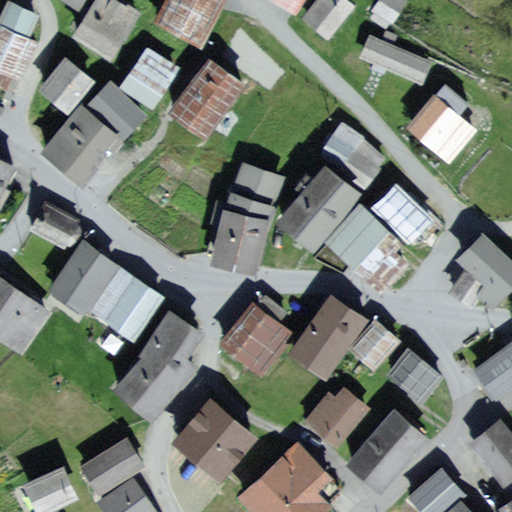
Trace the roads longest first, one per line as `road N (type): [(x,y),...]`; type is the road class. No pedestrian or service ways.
road 1 (residential): [(462,225),(248,0)]
road 2 (residential): [(168,511),(154,457),(163,426),(202,377),(211,343),(203,283)]
road 3 (residential): [(4,141),(138,253),(203,283)]
road 4 (residential): [(367,511),(458,437),(452,375),(426,314)]
road 5 (residential): [(203,283),(315,283),(402,308)]
road 6 (residential): [(39,0),(48,36),(4,141)]
